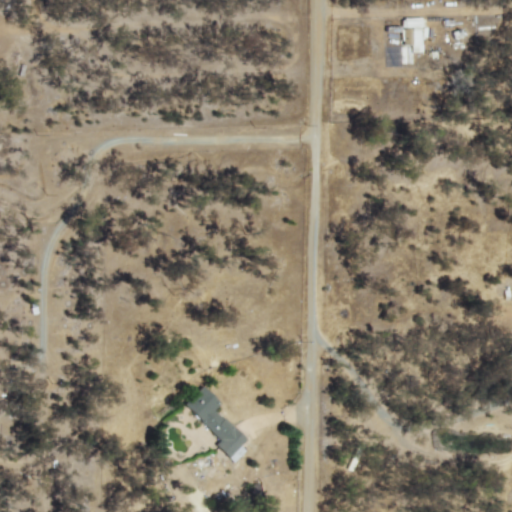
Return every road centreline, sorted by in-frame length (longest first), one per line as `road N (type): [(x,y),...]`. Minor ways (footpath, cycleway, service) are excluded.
road 1 (residential): [(317,511),(322,170)]
road 2 (residential): [(322,170),(324,0)]
